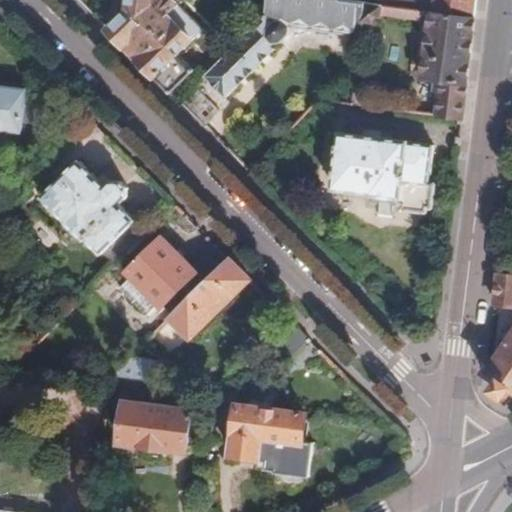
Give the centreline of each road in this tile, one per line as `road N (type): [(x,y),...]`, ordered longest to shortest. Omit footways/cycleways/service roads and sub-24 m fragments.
road 1 (residential): [(21,0),(450,424)]
road 2 (tertiary): [(453,400),(502,0)]
